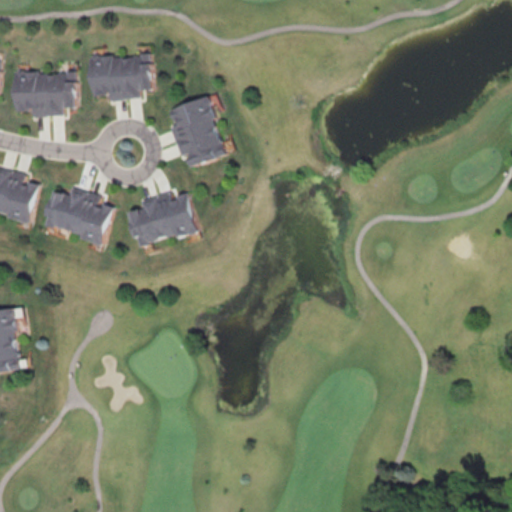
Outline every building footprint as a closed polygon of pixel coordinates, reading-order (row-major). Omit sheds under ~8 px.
[(94,94),(92,55),(155,52),(157,91),(142,91),(142,96),(113,98),(112,93),(94,94)] [(17,109),(16,70),(77,68),(78,107),(66,108),(66,113),(34,114),(34,109),(17,109)] [(173,105),(213,90),(235,148),(195,163),(191,152),(185,154),(173,123),(179,121),(173,105)] [(44,181),(32,221),(0,211),(0,162),(1,159),(28,167),(26,176),(44,181)] [(117,206),(104,243),(47,225),(60,187),(72,191),(75,183),(105,193),(103,201),(117,206)] [(187,191),(200,230),(146,248),(133,210),(144,206),(141,198),(173,188),(176,195),(187,191)] [(0,306),(19,305),(25,368),(0,370),(0,306)]
